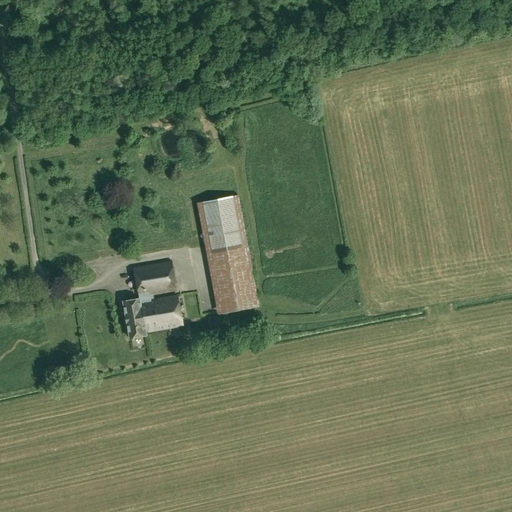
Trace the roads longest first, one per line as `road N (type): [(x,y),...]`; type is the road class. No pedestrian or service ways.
road 1 (track): [(61,293),(40,279),(0,13)]
road 2 (track): [(178,255),(124,261),(107,284),(61,293)]
